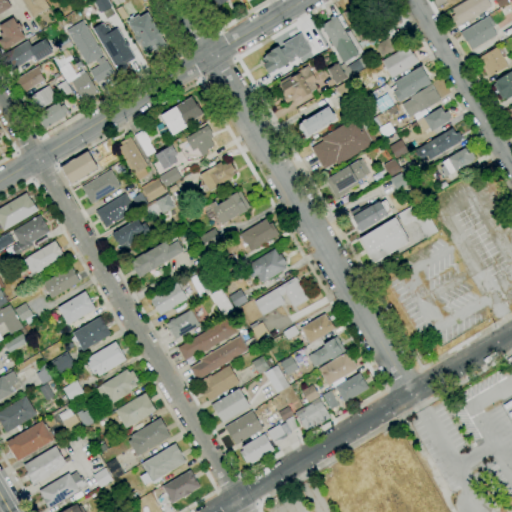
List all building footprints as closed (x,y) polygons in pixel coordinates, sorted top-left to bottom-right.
[(0,0),(4,0),(5,1),(6,0),(11,7),(0,13),(0,0)] [(32,18),(21,0),(43,0),(48,8),(32,18)] [(100,14),(93,2),(95,0),(108,0),(112,6),(100,14)] [(386,28),(372,0),(391,0),(402,20),(386,28)] [(456,28),(449,17),(454,15),(450,10),(451,9),(466,0),(486,0),(491,7),(456,28)] [(498,9),(493,0),(511,0),(508,2),(498,9)] [(362,49),(358,43),(360,41),(343,12),(356,4),(377,39),(362,49)] [(122,20),(116,10),(121,6),(128,16),(122,20)] [(146,55),(140,44),(138,45),(133,37),(135,36),(126,21),(138,14),(139,17),(147,13),(156,28),(158,27),(163,35),(161,36),(167,46),(157,51),(156,49),(146,55)] [(342,63),(320,26),(336,16),(358,54),(342,63)] [(470,50),(460,33),(489,16),(495,26),(492,28),(496,35),(470,50)] [(4,50),(0,44),(0,39),(2,38),(0,35),(0,33),(2,32),(0,28),(0,25),(13,18),(17,24),(19,23),(23,30),(21,31),(25,38),(4,50)] [(96,83),(89,71),(99,65),(96,61),(97,60),(96,59),(87,64),(66,30),(82,21),(85,26),(86,25),(89,29),(87,30),(97,46),(98,45),(101,49),(99,50),(103,56),(102,56),(105,61),(107,60),(114,72),(96,83)] [(118,72),(92,29),(101,23),(101,24),(103,23),(105,27),(107,26),(111,31),(117,28),(124,40),(125,40),(129,46),(128,47),(135,58),(127,63),(128,66),(118,72)] [(268,74),(263,65),(265,63),(262,58),(265,56),(270,52),(270,51),(278,46),(280,50),(284,47),(282,44),(300,33),(311,51),(298,59),(296,56),(293,58),(294,60),(289,63),(289,62),(287,63),(287,64),(278,69),(277,69),(268,74)] [(61,52),(56,44),(67,37),(72,45),(67,49),(61,52)] [(382,57),(375,45),(388,38),(395,50),(382,57)] [(14,69),(5,54),(27,40),(31,47),(45,39),(53,52),(37,62),(36,61),(34,62),(32,58),(14,69)] [(391,78),(381,61),(407,46),(412,55),(414,55),(418,62),(391,78)] [(488,78),(476,59),(497,47),(508,66),(488,78)] [(67,49),(71,55),(65,59),(61,52),(67,49)] [(351,75),(346,67),(365,56),(370,64),(351,75)] [(335,84),(327,69),(337,63),(346,78),(335,84)] [(25,92),(22,86),(19,88),(14,80),(39,65),(42,71),(40,72),(44,80),(25,92)] [(286,103),(278,89),(279,82),(307,66),(316,81),(313,82),(316,89),(301,98),(300,96),(295,98),(296,99),(292,101),(292,100),(286,103)] [(393,92),(398,89),(393,82),(420,66),(430,83),(399,102),(393,92)] [(85,104),(71,81),(72,80),(69,75),(74,72),(78,77),(79,76),(77,74),(83,70),(85,73),(86,72),(98,92),(94,95),(95,98),(85,104)] [(511,95),(507,99),(507,98),(505,99),(504,97),(502,99),(493,85),(495,84),(494,82),(511,71),(511,95)] [(63,97),(56,86),(64,81),(71,92),(63,97)] [(342,100),(335,88),(346,82),(353,93),(342,100)] [(409,117),(401,105),(411,99),(410,97),(431,85),(440,100),(419,112),(418,112),(409,117)] [(36,110),(29,97),(48,86),(56,99),(36,110)] [(386,94),(393,105),(380,112),(374,101),(386,94)] [(172,136),(160,115),(191,97),(202,114),(185,125),(186,127),(172,136)] [(44,129),(41,123),(40,124),(35,116),(57,102),(60,107),(63,105),(68,111),(64,113),(65,116),(44,129)] [(390,115),(387,110),(394,105),(398,110),(390,115)] [(306,137),(303,132),(300,131),(299,128),(299,125),(299,124),(327,107),(335,119),(306,137)] [(431,131),(429,128),(424,131),(418,120),(422,117),(423,118),(441,107),(444,113),(446,111),(450,118),(448,119),(449,121),(431,131)] [(324,169),(311,148),(322,141),(321,138),(360,114),(375,140),(372,142),(372,144),(337,165),(335,162),(324,169)] [(412,130),(410,126),(415,122),(418,126),(412,130)] [(201,157),(197,148),(192,151),(185,138),(207,125),(212,133),(210,134),(212,137),(210,139),(214,145),(206,150),(208,153),(201,157)] [(420,159),(415,150),(453,127),(456,133),(458,132),(461,139),(459,140),(460,141),(431,158),(428,154),(420,159)] [(147,156),(134,136),(143,130),(150,142),(149,143),(155,152),(147,156)] [(387,144),(385,139),(395,133),(398,138),(387,144)] [(138,180),(134,174),(133,174),(117,148),(122,145),(120,143),(129,137),(146,166),(144,168),(148,174),(138,180)] [(396,159),(389,147),(400,140),(408,152),(396,159)] [(445,176),(440,168),(444,165),(442,162),(448,159),(447,158),(465,148),(468,154),(470,153),(474,159),(472,160),(472,161),(455,172),(455,171),(450,174),(449,174),(445,176)] [(70,184),(60,168),(87,151),(97,168),(70,184)] [(336,198),(325,180),(329,178),(348,166),(349,166),(358,160),(359,160),(361,159),(369,172),(364,176),(365,176),(357,181),(358,184),(348,190),(348,191),(336,198)] [(389,176),(383,165),(393,159),(400,170),(389,176)] [(208,191),(199,175),(220,162),(222,165),(224,163),(226,165),(230,162),(234,170),(232,171),(235,175),(216,187),(215,186),(208,191)] [(407,179),(400,168),(411,162),(418,173),(407,179)] [(166,188),(159,177),(174,167),(181,178),(166,188)] [(91,204),(81,188),(110,170),(120,186),(91,204)] [(396,191),(389,179),(401,173),(408,185),(396,191)] [(149,201),(141,189),(157,178),(166,191),(149,201)] [(408,200),(403,191),(410,187),(416,196),(408,200)] [(222,224),(213,209),(210,211),(207,206),(214,202),(216,206),(228,199),(227,197),(236,192),(237,193),(240,192),(249,207),(228,220),(228,221),(222,224)] [(3,231),(0,226),(0,208),(25,193),(30,201),(31,200),(37,211),(3,231)] [(105,228),(95,211),(124,193),(134,210),(105,228)] [(138,209),(132,198),(140,193),(147,204),(138,209)] [(172,207),(169,201),(164,203),(161,198),(155,201),(161,213),(172,207)] [(360,231),(352,217),(378,201),(386,215),(360,231)] [(426,238),(416,221),(412,220),(404,225),(397,214),(419,201),(437,232),(426,238)] [(15,255),(11,248),(19,243),(12,232),(39,215),(49,232),(31,242),(33,245),(15,255)] [(251,251),(246,244),(245,244),(239,235),(266,218),(269,224),(272,223),(279,234),(269,240),(269,241),(264,244),(264,243),(251,251)] [(373,263),(359,239),(395,218),(409,241),(373,263)] [(123,251),(118,241),(116,243),(112,236),(114,235),(113,233),(137,219),(141,226),(145,223),(150,232),(129,244),(131,246),(123,251)] [(205,253),(197,237),(215,228),(223,243),(205,253)] [(0,249),(0,238),(8,234),(13,242),(0,249)] [(138,278),(129,262),(143,253),(143,254),(165,241),(167,243),(175,238),(183,251),(138,278)] [(32,276),(23,260),(54,241),(64,257),(37,273),(32,276)] [(262,283),(261,281),(260,282),(256,275),(252,278),(245,267),(274,249),(278,255),(280,254),(286,263),(283,265),(285,269),(262,283)] [(223,275),(216,264),(231,255),(238,266),(223,275)] [(1,269),(0,267),(0,262),(10,256),(13,262),(1,269)] [(51,299),(42,283),(70,266),(80,282),(51,299)] [(206,295),(199,282),(212,276),(218,288),(206,295)] [(262,316),(254,302),(294,277),(295,278),(296,278),(298,281),(297,282),(307,299),(293,308),(285,294),(280,296),(285,304),(280,306),(280,305),(262,316)] [(160,315),(150,298),(182,279),(187,288),(182,291),(187,299),(173,307),(174,308),(168,311),(167,311),(160,315)] [(223,317),(210,295),(220,288),(234,310),(223,317)] [(235,308),(228,297),(240,289),(247,301),(235,308)] [(67,325),(57,308),(85,291),(95,309),(67,325)] [(28,324),(25,319),(21,322),(14,310),(24,303),(32,315),(34,314),(37,319),(28,324)] [(0,340),(0,310),(9,305),(22,327),(10,334),(3,322),(0,323),(0,335),(2,339),(0,340)] [(175,339),(166,324),(190,310),(199,325),(175,339)] [(309,344),(299,328),(324,313),(328,320),(329,320),(334,329),(309,344)] [(82,351),(72,333),(100,317),(110,334),(82,351)] [(185,361),(177,348),(228,317),(237,332),(197,356),(195,354),(185,361)] [(260,342),(258,339),(257,340),(249,326),(256,322),(257,325),(262,322),(270,336),(260,342)] [(287,340),(283,332),(294,326),(298,333),(287,340)] [(9,353),(4,345),(22,334),(27,342),(9,353)] [(196,380),(189,367),(199,361),(199,359),(208,354),(207,353),(211,351),(211,352),(227,343),(226,342),(229,340),(230,341),(239,335),(248,350),(196,380)] [(314,367),(307,356),(324,346),(323,345),(336,337),(345,351),(341,354),(341,353),(331,359),(330,357),(314,367)] [(98,376),(96,373),(93,374),(87,363),(89,362),(87,358),(115,342),(125,360),(98,376)] [(58,375),(50,362),(67,352),(74,365),(58,375)] [(327,386),(317,369),(347,352),(357,368),(327,386)] [(259,374),(251,362),(262,355),(270,367),(259,374)] [(287,375),(280,363),(290,357),(298,369),(287,375)] [(42,385),(35,374),(40,371),(38,369),(46,365),(53,378),(42,385)] [(209,401),(201,388),(204,387),(200,380),(210,375),(211,376),(228,365),(239,383),(209,401)] [(276,393),(264,372),(276,365),(288,386),(276,393)] [(107,404),(103,397),(101,398),(96,389),(101,385),(126,369),(129,373),(132,371),(138,381),(135,383),(137,386),(130,390),(131,392),(112,403),(111,401),(107,404)] [(0,400),(0,377),(3,376),(3,377),(12,371),(17,379),(14,381),(15,384),(10,387),(13,393),(0,400)] [(344,403),(335,388),(359,373),(368,388),(344,403)] [(70,401),(62,388),(76,381),(83,393),(70,401)] [(46,401),(38,388),(46,384),(54,396),(46,401)] [(307,403),(300,391),(312,385),(319,397),(307,403)] [(223,423),(219,417),(218,417),(211,405),(238,388),(249,406),(223,423)] [(330,409),(322,395),(330,390),(338,405),(330,409)] [(125,429),(114,411),(145,393),(155,411),(125,429)] [(6,433),(0,424),(0,411),(25,396),(36,415),(6,433)] [(306,432),(294,413),(303,408),(311,403),(310,403),(318,398),(330,418),(306,432)] [(284,420),(283,421),(277,412),(288,406),(293,415),(292,416),(284,420)] [(70,436),(58,415),(69,408),(73,415),(74,414),(83,428),(70,436)] [(84,427),(76,413),(82,410),(83,412),(86,410),(93,422),(84,427)] [(236,445),(231,436),(230,437),(224,427),(252,410),(259,423),(262,422),(265,427),(236,445)] [(292,416),(299,427),(291,432),(284,420),(292,416)] [(136,456),(128,442),(131,440),(130,437),(132,435),(132,434),(160,418),(167,429),(166,430),(170,437),(136,456)] [(17,462),(5,442),(41,421),(48,432),(50,431),(55,439),(17,462)] [(275,445),(266,431),(278,424),(287,438),(275,445)] [(246,463),(239,452),(242,450),(241,447),(264,433),(273,449),(251,463),(250,461),(246,463)] [(99,454),(95,448),(104,443),(108,449),(99,454)] [(144,487),(138,477),(146,472),(141,464),(175,443),(181,454),(181,455),(185,462),(160,477),(161,479),(153,484),(152,482),(144,487)] [(32,485),(26,474),(28,472),(23,465),(55,446),(66,465),(48,476),(49,477),(42,481),(41,480),(32,485)] [(114,480),(105,464),(114,458),(124,474),(114,480)] [(100,488),(92,476),(104,468),(112,480),(100,488)] [(172,503),(162,487),(190,470),(200,487),(191,492),(192,493),(183,497),(172,503)] [(48,509),(42,498),(43,498),(38,491),(68,473),(70,476),(76,472),(79,478),(81,477),(86,485),(78,490),(79,491),(48,509)] [(61,511),(77,503),(78,506),(81,505),(84,511),(61,511)]
